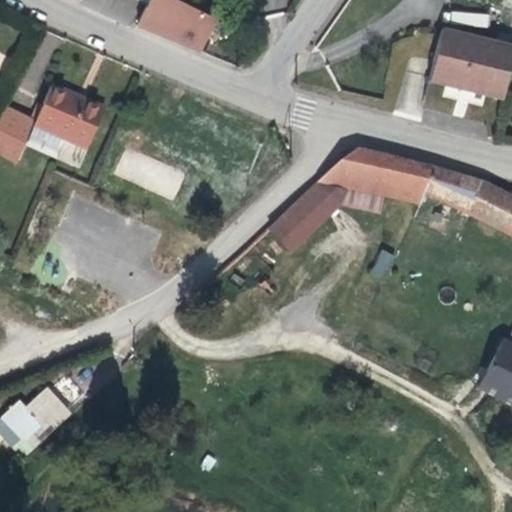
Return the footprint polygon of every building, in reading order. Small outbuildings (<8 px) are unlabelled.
[(171,0),(149,0),(137,26),(198,56),(214,22),(171,0)] [(423,79),(495,98),(508,45),(436,26),(423,79)] [(48,92),(33,127),(31,130),(82,154),(84,154),(101,115),(48,92)] [(33,127),(3,109),(0,113),(0,134),(15,144),(6,160),(16,166),(24,148),(31,130),(33,127)] [(82,154),(31,130),(24,148),(75,171),(82,154)] [(15,144),(0,134),(0,157),(6,160),(15,144)] [(421,196),(511,240),(511,201),(429,168),(389,157),(374,154),(360,154),(350,155),(342,159),(333,165),(312,186),(415,208),(421,196)] [(367,283),(381,289),(392,264),(378,259),(367,283)] [(511,408),(511,348),(500,343),(477,392),(511,408)] [(0,463),(10,474),(45,440),(20,413),(2,431),(0,428),(0,463)]
